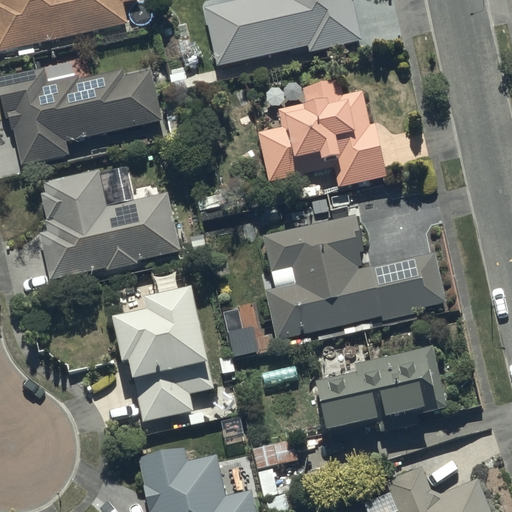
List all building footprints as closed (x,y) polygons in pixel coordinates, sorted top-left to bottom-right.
[(0,0),(0,50),(125,27),(121,7),(137,4),(136,0),(0,0)] [(247,0),(201,11),(215,70),(305,49),(306,56),(358,44),(347,0),(247,0)] [(42,73),(0,81),(0,108),(4,126),(9,125),(18,169),(67,159),(64,145),(159,124),(147,66),(45,88),(42,73)] [(254,135),(265,186),(330,171),(335,192),(383,182),(371,127),(366,129),(358,93),(341,96),(339,84),(300,93),(303,107),(276,113),(280,130),(254,135)] [(49,286),(103,272),(104,275),(134,268),(133,265),(178,254),(174,241),(163,195),(105,209),(96,172),(41,185),(45,197),(37,199),(46,237),(37,239),(49,286)] [(352,220),(259,241),(271,292),(263,294),(274,344),(443,307),(432,258),(364,273),(352,220)] [(123,368),(127,388),(131,387),(140,427),(177,419),(179,429),(216,421),(211,396),(204,364),(201,365),(189,310),(185,295),(140,305),(143,319),(105,327),(114,370),(123,368)] [(355,375),(316,384),(314,411),(322,441),(446,411),(431,350),(353,368),(355,375)] [(296,441),(250,452),(255,473),(301,462),(296,441)] [(253,511),(250,494),(224,499),(216,459),(190,465),(186,466),(182,449),(133,460),(143,511),(253,511)] [(486,511),(475,483),(435,498),(424,469),(383,485),(393,511),(486,511)]
